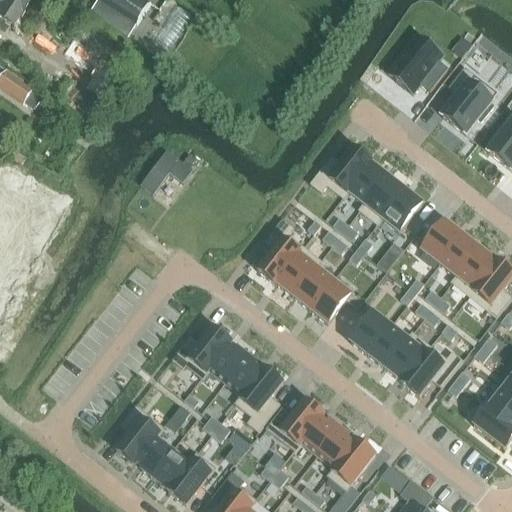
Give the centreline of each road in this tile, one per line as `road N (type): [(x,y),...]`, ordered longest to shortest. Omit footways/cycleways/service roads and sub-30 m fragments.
road 1 (residential): [(489,511),(182,267)]
road 2 (residential): [(362,117),(511,231)]
road 3 (residential): [(51,435),(146,511)]
